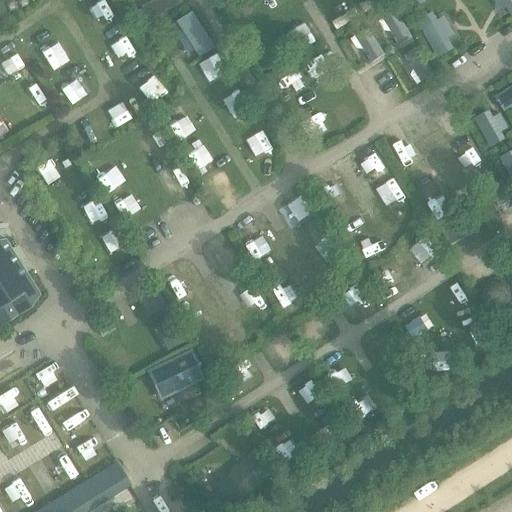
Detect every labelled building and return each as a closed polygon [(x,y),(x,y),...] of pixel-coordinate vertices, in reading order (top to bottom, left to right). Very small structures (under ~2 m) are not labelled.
[(511,0),(493,0),(499,11),(507,7),(511,14),(511,12),(511,0)] [(392,6),(380,14),(398,44),(410,36),(392,6)] [(188,10),(174,19),(180,29),(172,33),(181,49),(183,52),(190,48),(195,57),(213,47),(191,9),(188,10)] [(436,54),(450,46),(444,37),(452,32),(441,14),(434,19),(430,12),(416,20),(436,54)] [(363,25),(353,32),(372,60),(382,53),(363,25)] [(419,46),(405,55),(422,84),(436,75),(419,46)] [(511,85),(493,98),(502,113),(510,108),(511,111),(511,85)] [(492,146),(507,136),(502,129),(507,126),(499,112),(492,116),(487,108),(474,116),(492,146)] [(511,180),(511,150),(510,148),(497,156),(511,180)] [(0,326),(2,326),(30,309),(40,296),(5,240),(0,240),(0,326)] [(498,279),(492,280),(485,285),(482,292),(482,300),(487,306),(494,310),(502,309),(508,305),(511,299),(511,293),(509,286),(505,282),(498,279)] [(191,352),(150,372),(162,395),(202,375),(191,352)] [(216,387),(205,394),(213,408),(225,401),(216,387)] [(270,473),(253,455),(215,491),(232,508),(270,473)] [(89,511),(131,486),(116,462),(35,511),(89,511)]
